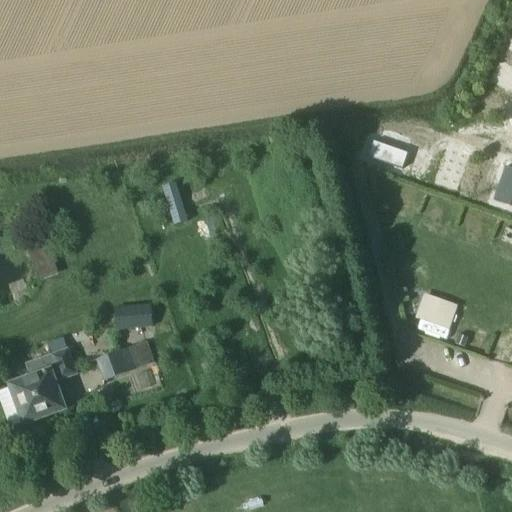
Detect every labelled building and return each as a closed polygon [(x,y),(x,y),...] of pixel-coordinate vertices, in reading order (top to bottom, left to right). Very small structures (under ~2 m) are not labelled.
[(511,44),(509,43),(499,62),(511,69),(511,44)] [(503,99),(511,81),(494,74),(486,92),(503,99)] [(463,133),(480,143),(491,124),(474,114),(463,133)] [(405,177),(421,180),(427,149),(411,147),(405,177)] [(373,168),(387,173),(394,154),(379,149),(373,168)] [(443,172),(439,191),(458,195),(462,176),(443,172)] [(492,206),(499,184),(476,177),(469,199),(492,206)] [(390,205),(417,210),(421,188),(394,183),(390,205)] [(459,239),(478,246),(490,215),(471,208),(459,239)] [(511,225),(505,222),(492,253),(511,261),(511,225)] [(39,277),(56,273),(49,245),(32,249),(39,277)] [(401,283),(420,281),(418,262),(398,265),(401,283)] [(117,329),(154,327),(152,305),(116,306),(117,329)] [(432,310),(425,333),(445,339),(451,317),(432,310)] [(465,346),(486,351),(492,323),(472,318),(465,346)] [(511,328),(509,328),(501,358),(511,361),(511,328)] [(100,359),(108,381),(155,364),(146,343),(100,359)] [(25,423),(64,409),(55,384),(60,382),(61,383),(79,376),(69,349),(50,355),(50,356),(25,365),(30,380),(12,387),(25,423)]
